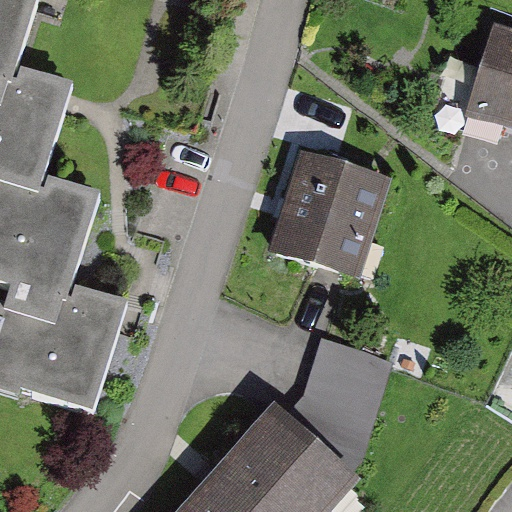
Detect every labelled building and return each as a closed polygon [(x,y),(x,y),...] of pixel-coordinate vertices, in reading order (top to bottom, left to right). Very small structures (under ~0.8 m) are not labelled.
[(6,0),(0,0),(0,317),(0,406),(71,431),(100,345),(47,328),(78,235),(20,216),(52,122),(6,107),(25,48),(51,57),(64,19),(6,0)] [(140,8),(143,97),(178,96),(174,7),(140,8)] [(511,70),(482,62),(456,154),(511,169),(511,70)] [(380,216),(290,188),(258,288),(348,317),(380,216)] [(344,511),(378,391),(310,368),(296,421),(268,444),(255,436),(188,511),(344,511)]
